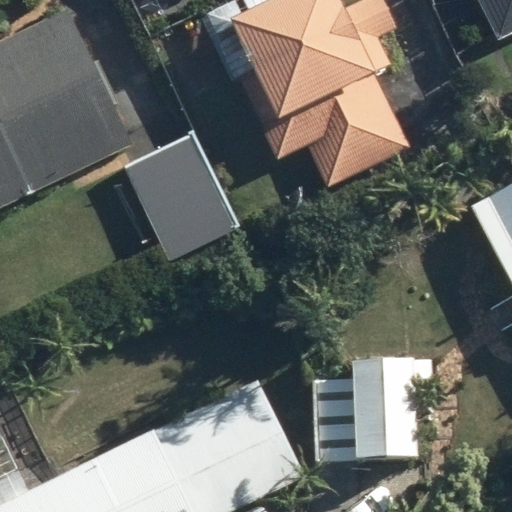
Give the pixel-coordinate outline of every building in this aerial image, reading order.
[(200,0),(280,164),(316,146),(337,188),(425,145),(396,85),(416,75),(397,36),(417,26),(404,0),(200,0)] [(511,0),(488,0),(508,42),(511,40),(511,0)] [(0,208),(137,147),(73,5),(0,38),(0,208)] [(192,132),(132,169),(189,263),(249,227),(192,132)] [(511,186),(468,208),(511,300),(511,186)] [(434,463),(439,350),(337,346),(332,459),(434,463)] [(0,511),(236,511),(311,476),(259,372),(0,499),(0,511)]
